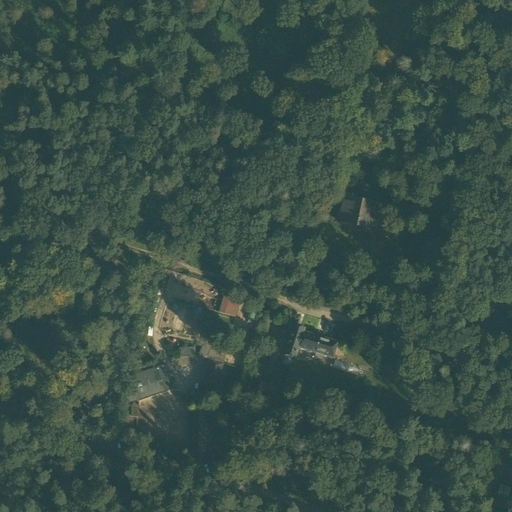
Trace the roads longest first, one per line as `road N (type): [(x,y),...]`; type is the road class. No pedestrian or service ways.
road 1 (track): [(511,369),(2,208)]
road 2 (residential): [(101,76),(511,209)]
road 3 (track): [(325,511),(0,415)]
road 4 (unclassified): [(0,216),(101,76)]
